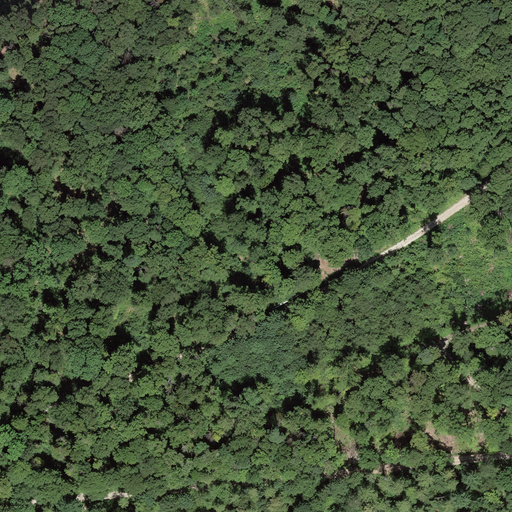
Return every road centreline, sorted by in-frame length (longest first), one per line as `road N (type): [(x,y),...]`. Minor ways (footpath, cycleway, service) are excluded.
road 1 (track): [(0,418),(69,400),(328,291),(511,167)]
road 2 (track): [(511,451),(0,510)]
